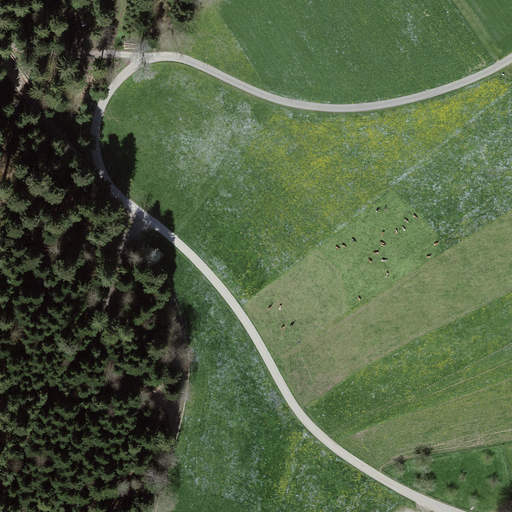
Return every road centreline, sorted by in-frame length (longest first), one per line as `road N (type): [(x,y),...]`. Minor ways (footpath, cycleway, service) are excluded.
road 1 (unclassified): [(447,511),(370,477),(309,428),(225,293),(97,178)]
road 2 (unclassified): [(135,59),(197,65),(292,103),(345,108),(426,94),(511,58)]
road 3 (track): [(147,220),(145,249),(182,317),(184,373),(151,511)]
road 4 (track): [(0,484),(103,309),(111,260)]
road 5 (track): [(0,362),(113,258),(133,210)]
road 6 (track): [(97,178),(0,56)]
road 7 (track): [(0,53),(135,59)]
road 8 (unclassified): [(135,59),(102,104),(92,136),(97,178)]
